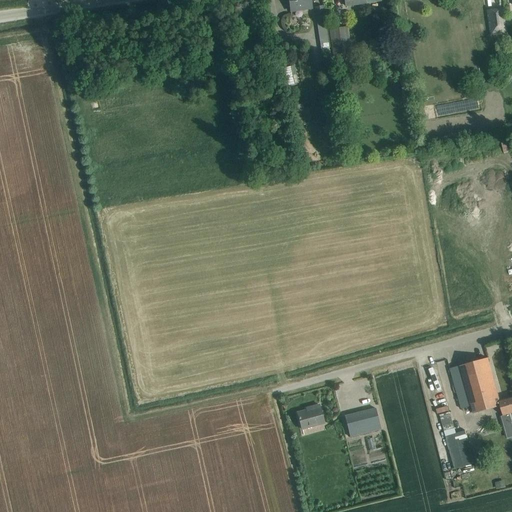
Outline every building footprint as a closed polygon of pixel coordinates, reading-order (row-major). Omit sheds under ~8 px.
[(288,0),(289,2),(290,9),(302,7),(303,10),(311,9),(310,1),(310,0),(288,0)] [(314,7),(319,41),(327,40),(322,6),(314,7)] [(487,10),(491,35),(506,33),(503,8),(487,10)] [(351,51),(347,27),(329,30),(333,54),(351,51)] [(293,65),(283,67),(287,84),(297,82),(293,65)] [(305,108),(300,109),(292,111),(295,125),(308,122),(305,108)] [(503,415),(509,414),(511,412),(511,407),(511,404),(511,403),(511,402),(511,399),(510,400),(509,397),(499,400),(488,358),(450,368),(461,409),(471,406),(473,413),(500,406),(503,415)] [(311,407),(311,409),(297,412),(301,429),(324,423),(319,405),(311,407)] [(344,416),(348,432),(379,424),(375,408),(344,416)] [(466,431),(453,434),(447,436),(455,468),(474,463),(469,443),(466,431)] [(504,480),(495,482),(496,489),(506,487),(504,480)]
